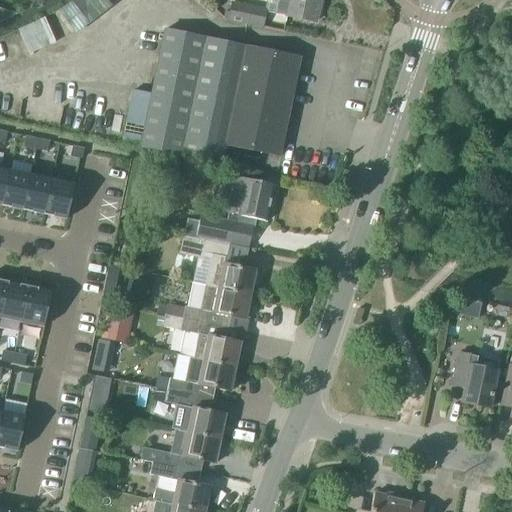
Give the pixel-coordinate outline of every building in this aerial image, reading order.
[(279,0),(276,15),(315,23),(319,0),(279,0)] [(232,4),(228,22),(262,29),(265,11),(232,4)] [(143,132),(139,149),(221,166),(225,146),(279,158),(299,60),(279,55),(280,51),(269,49),(268,53),(163,31),(150,95),(131,91),(123,127),(143,132)] [(25,138),(23,148),(35,150),(37,140),(25,138)] [(37,140),(35,150),(47,153),(49,143),(37,140)] [(71,148),(69,157),(79,159),(81,160),(83,150),(71,148)] [(0,169),(0,206),(1,207),(8,172),(0,169)] [(8,172),(1,207),(22,211),(29,176),(8,172)] [(29,176),(22,211),(43,216),(51,180),(29,176)] [(51,180),(43,216),(65,221),(73,185),(51,180)] [(228,247),(228,246),(246,250),(252,220),(265,223),(273,186),(246,181),(246,182),(233,180),(228,207),(240,210),(237,224),(200,216),(199,223),(187,220),(183,237),(195,240),(228,247)] [(202,254),(211,256),(224,259),(225,259),(228,247),(195,240),(182,237),(182,238),(183,238),(179,254),(202,259),(202,258),(201,258),(202,254)] [(205,288),(248,297),(249,297),(250,296),(248,296),(250,288),(251,288),(255,272),(222,265),(224,259),(211,256),(205,288)] [(6,284),(0,313),(0,319),(20,324),(27,288),(6,284)] [(27,288),(20,324),(42,328),(45,318),(50,293),(27,288)] [(183,311),(181,320),(227,330),(230,318),(244,321),(248,305),(246,305),(248,297),(205,288),(200,311),(184,308),(183,311)] [(183,311),(166,307),(164,316),(181,320),(183,311)] [(122,345),(129,313),(113,309),(106,342),(122,345)] [(155,327),(162,328),(164,316),(157,315),(155,327)] [(189,358),(189,360),(233,369),(232,369),(234,369),(234,368),(233,367),(234,360),(236,360),(239,344),(225,341),(227,330),(181,320),(164,316),(162,328),(198,336),(193,359),(189,358)] [(2,352),(0,361),(0,362),(11,365),(14,355),(2,352)] [(460,404),(488,410),(496,373),(477,369),(479,359),(458,354),(451,388),(463,390),(460,404)] [(14,355),(11,365),(23,367),(25,357),(14,355)] [(169,380),(166,392),(211,402),(214,390),(229,393),(232,377),(231,377),(232,369),(233,369),(189,360),(184,383),(169,380)] [(499,407),(511,409),(509,419),(511,419),(511,367),(509,366),(508,366),(501,400),(499,407)] [(20,374),(18,384),(30,386),(32,376),(20,374)] [(186,434),(186,435),(217,441),(218,441),(219,441),(219,440),(218,440),(219,432),(221,432),(224,416),(209,413),(211,402),(166,392),(164,404),(183,408),(178,432),(186,434)] [(24,417),(1,413),(0,419),(0,449),(16,453),(24,417)] [(79,448),(94,451),(100,422),(85,419),(79,448)] [(177,457),(214,465),(217,449),(216,449),(217,441),(186,435),(186,434),(178,432),(174,431),(169,455),(177,457)] [(142,449),(139,461),(175,469),(177,457),(169,455),(142,449)] [(175,469),(139,461),(133,460),(131,472),(149,476),(172,481),(175,469)] [(152,502),(171,506),(199,511),(204,511),(202,511),(204,504),(206,504),(206,503),(209,501),(211,493),(209,489),(209,488),(176,481),(174,494),(155,490),(152,502)] [(395,511),(399,497),(386,494),(385,497),(373,494),(369,511),(395,511)] [(399,497),(395,511),(421,511),(423,505),(411,502),(411,500),(399,497)]
